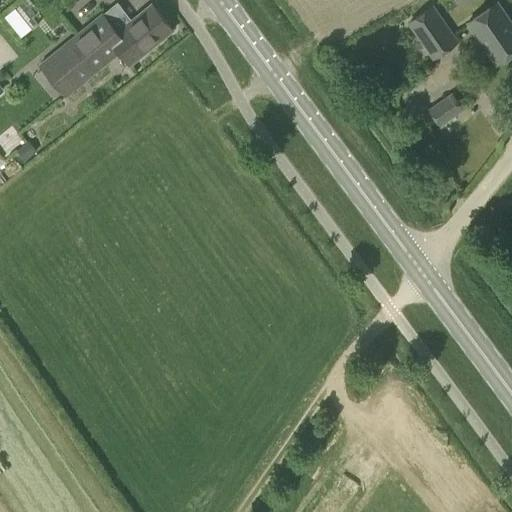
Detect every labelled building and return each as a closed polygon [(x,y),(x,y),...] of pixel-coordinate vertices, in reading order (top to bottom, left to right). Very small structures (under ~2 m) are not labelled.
[(14,11),(13,28),(35,28),(35,0),(16,0),(16,11),(14,11)] [(496,64),(511,52),(511,23),(497,2),(467,22),(496,64)] [(123,49),(120,52),(130,65),(174,30),(153,4),(118,32),(112,36),(123,49)] [(434,58),(457,42),(432,6),(409,22),(434,58)] [(112,36),(118,32),(104,14),(103,13),(41,64),(66,95),(120,52),(123,49),(112,36)] [(442,127),(465,111),(451,91),(428,107),(442,127)]
